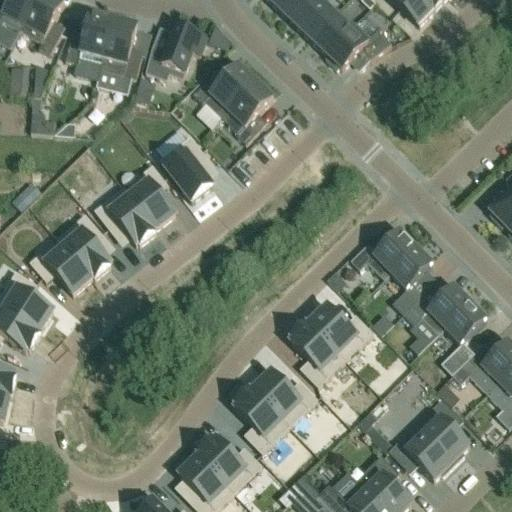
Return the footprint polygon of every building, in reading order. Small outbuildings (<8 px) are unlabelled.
[(21,38),(42,0),(14,0),(9,10),(0,5),(0,27),(4,21),(24,32),(21,37),(21,38)] [(58,1),(56,0),(42,0),(21,38),(42,49),(39,54),(50,60),(62,40),(51,34),(65,8),(57,4),(58,1)] [(264,0),(264,1),(280,16),(294,0),(264,0)] [(294,0),(280,16),(295,31),(320,5),(314,0),(294,0)] [(367,0),(362,6),(370,14),(376,8),(367,0)] [(435,16),(418,0),(397,0),(392,6),(419,32),(435,16)] [(418,0),(435,16),(450,0),(449,0),(418,0)] [(335,19),(320,5),(295,31),(311,46),(340,16),(339,15),(335,19)] [(311,46),(326,61),(357,29),(356,28),(354,30),(340,16),(311,46)] [(101,76),(115,22),(101,18),(100,21),(91,19),(84,47),(72,44),(66,67),(78,70),(80,64),(102,70),(100,76),(101,76)] [(130,26),(115,22),(101,76),(136,85),(142,62),(130,59),(138,31),(129,29),(130,26)] [(372,43),(357,29),(326,61),(329,63),(326,65),(337,76),(340,73),(343,76),(350,68),(361,57),(371,66),(371,67),(392,51),(378,37),(372,43)] [(195,40),(196,38),(183,32),(182,35),(177,33),(167,60),(153,55),(146,79),(167,88),(170,81),(183,86),(194,59),(200,62),(207,45),(195,40)] [(215,34),(210,49),(228,56),(230,50),(216,34),(215,34)] [(222,124),(259,86),(248,75),(246,78),(239,71),(219,92),(210,83),(194,101),(203,110),(205,108),(222,124)] [(269,96),(259,86),(222,124),(239,141),(237,142),(246,151),(263,134),(254,125),(274,104),(267,98),(269,96)] [(75,131),(68,130),(55,142),(75,143),(75,131)] [(213,192),(209,187),(197,171),(207,164),(191,143),(160,168),(192,209),(213,192)] [(146,184),(128,198),(157,236),(176,221),(160,200),(169,193),(153,172),(143,180),(146,184)] [(28,175),(28,190),(42,189),(41,174),(28,175)] [(505,231),(509,234),(511,230),(511,180),(506,187),(511,193),(511,197),(492,217),(494,219),(491,222),(502,234),(505,231)] [(128,198),(125,195),(95,218),(111,238),(120,231),(137,252),(138,251),(140,252),(157,240),(155,238),(157,236),(128,198)] [(86,222),(59,245),(94,285),(95,287),(111,273),(109,271),(111,270),(94,249),(103,241),(86,222)] [(384,286),(419,251),(406,238),(403,240),(400,237),(377,260),(368,251),(351,268),(360,277),(368,269),(384,286)] [(74,302),(94,285),(59,245),(57,247),(60,251),(43,265),(40,262),(30,271),(47,290),(56,282),(74,302)] [(419,251),(384,286),(385,287),(392,280),(407,296),(410,294),(433,271),(430,268),(433,266),(419,251)] [(17,279),(0,303),(0,311),(40,338),(54,317),(32,303),(38,293),(17,279)] [(431,315),(422,324),(439,342),(446,335),(445,335),(471,310),(454,293),(431,315)] [(403,321),(420,304),(410,294),(407,296),(393,310),(403,321)] [(420,304),(403,321),(414,332),(422,324),(431,315),(420,304)] [(445,335),(446,335),(462,351),(487,327),(471,310),(445,335)] [(0,311),(0,350),(4,344),(27,359),(28,357),(30,358),(41,341),(39,340),(40,338),(0,311)] [(310,330),(346,367),(374,340),(356,322),(347,331),(328,311),(310,330)] [(346,367),(310,330),(308,331),(306,330),(291,344),(293,346),(291,348),(310,367),(301,376),(319,395),(346,367)] [(495,361),(483,373),(499,390),(511,377),(511,351),(508,348),(495,361)] [(460,373),(469,365),(464,359),(455,368),(460,373)] [(461,391),(478,374),(469,365),(452,382),(461,391)] [(0,402),(9,405),(10,403),(12,404),(17,383),(14,383),(15,380),(0,376),(0,402)] [(511,377),(499,390),(511,402),(511,377)] [(254,396),(291,434),(318,407),(300,388),(291,397),(272,378),(254,396)] [(291,434),(254,396),(252,398),(250,396),(236,411),(237,413),(235,415),(254,434),(245,443),(263,461),(291,434)] [(0,402),(0,428),(3,429),(9,405),(0,402)] [(420,437),(454,472),(465,462),(462,459),(470,452),(455,437),(450,432),(459,423),(442,406),(433,415),(438,420),(420,437)] [(414,467),(419,472),(434,487),(441,480),(444,482),(454,472),(420,437),(403,454),(398,449),(389,458),(405,475),(414,467)] [(198,463),(235,501),(263,473),(245,455),(236,464),(217,445),(215,447),(213,445),(198,460),(200,461),(198,463)] [(0,481),(9,481),(6,454),(0,454),(0,481)] [(360,490),(380,511),(408,511),(411,510),(391,489),(400,481),(381,462),(365,478),(371,485),(363,493),(360,490)] [(223,511),(235,501),(198,463),(180,481),(199,500),(189,509),(191,511),(223,511)] [(293,492),(300,499),(305,494),(298,487),(293,492)] [(380,511),(360,490),(344,506),(329,491),(318,502),(328,511),(380,511)]
